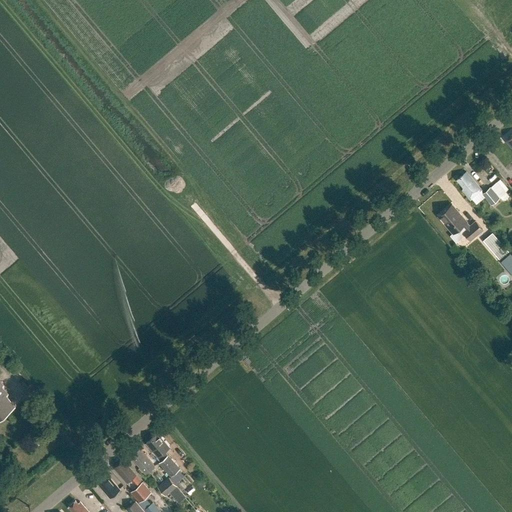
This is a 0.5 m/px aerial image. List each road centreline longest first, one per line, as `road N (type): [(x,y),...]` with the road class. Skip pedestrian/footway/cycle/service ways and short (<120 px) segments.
road 1 (unclassified): [(40,511),(511,113)]
road 2 (track): [(280,310),(194,206)]
